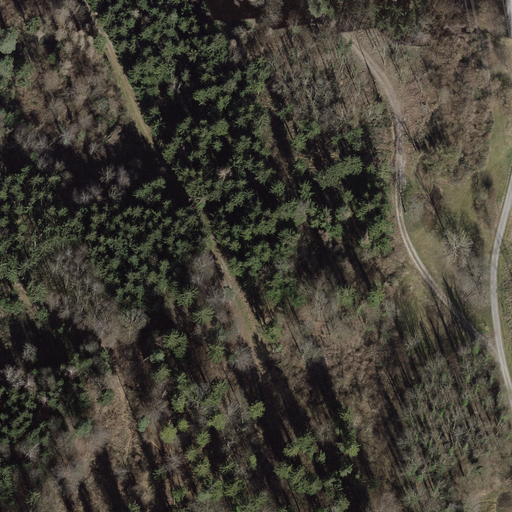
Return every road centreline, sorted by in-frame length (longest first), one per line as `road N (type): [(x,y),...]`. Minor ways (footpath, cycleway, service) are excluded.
road 1 (track): [(85,0),(231,282),(274,472),(296,511)]
road 2 (track): [(501,357),(429,280),(410,247),(398,205),(398,98),(311,0)]
road 3 (track): [(121,511),(128,425),(106,347),(0,281)]
road 4 (track): [(501,357),(492,278),(511,188)]
